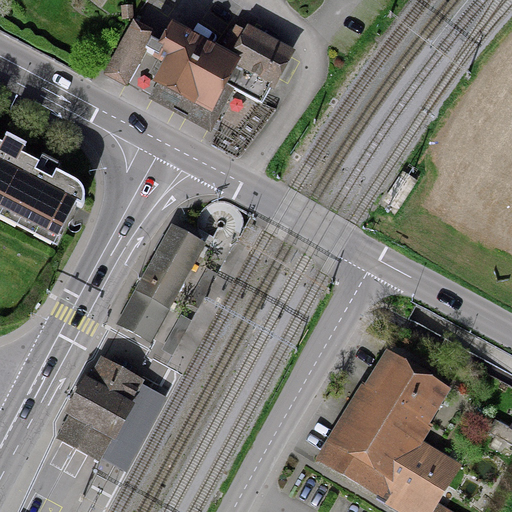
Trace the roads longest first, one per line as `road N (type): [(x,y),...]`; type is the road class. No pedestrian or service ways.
road 1 (primary): [(0,468),(170,146)]
road 2 (unclassified): [(234,511),(373,259)]
road 3 (secondary): [(373,259),(170,146)]
road 4 (primary): [(170,146),(0,58)]
road 5 (secondary): [(511,332),(373,259)]
